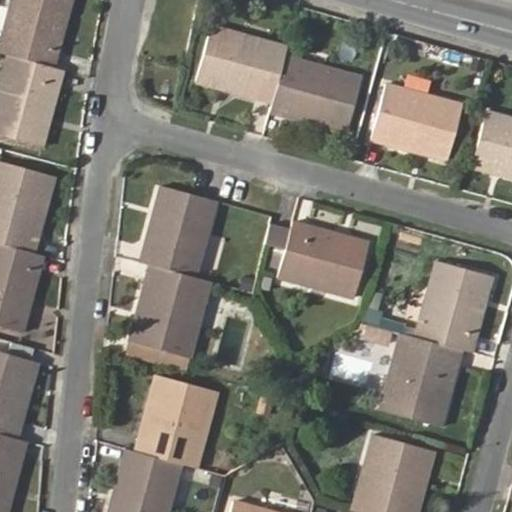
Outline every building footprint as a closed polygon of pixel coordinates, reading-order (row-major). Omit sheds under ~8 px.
[(59,68),(78,0),(20,0),(18,7),(34,13),(27,40),(11,36),(6,52),(15,55),(59,68)] [(34,13),(18,7),(11,36),(27,40),(34,13)] [(288,56),(291,46),(276,42),(271,58),(242,50),(247,34),(216,26),(201,81),(276,102),(288,56)] [(271,58),(276,42),(247,34),(242,50),(271,58)] [(69,70),(59,68),(15,55),(11,69),(29,75),(21,102),(3,97),(0,108),(0,130),(48,145),(69,70)] [(305,60),(288,56),(276,102),(274,112),(349,133),(365,79),(334,69),(329,85),(300,78),(305,60)] [(334,69),(305,60),(300,78),(329,85),(334,69)] [(11,69),(3,97),(21,102),(29,75),(11,69)] [(400,106),(405,89),(389,85),(374,140),(450,161),(465,106),(433,97),(427,114),(400,106)] [(433,97),(405,89),(400,106),(427,114),(433,97)] [(511,119),(488,113),(474,167),(511,177),(511,119)] [(0,239),(41,251),(61,175),(41,169),(2,158),(0,163),(0,191),(12,196),(5,223),(0,221),(0,239)] [(222,201),(192,193),(167,186),(146,260),(155,263),(198,275),(204,257),(188,254),(196,228),(212,232),(222,201)] [(12,196),(0,191),(0,221),(5,223),(12,196)] [(288,247),(294,227),(272,222),(267,242),(288,247)] [(371,243),(295,222),(294,227),(288,247),(281,274),(295,279),(300,261),(329,270),(324,287),(357,296),(371,243)] [(204,257),(212,232),(196,228),(188,254),(204,257)] [(0,320),(27,328),(48,253),(41,251),(0,239),(0,256),(6,259),(0,279),(0,320)] [(295,279),(324,287),(329,270),(300,261),(295,279)] [(462,349),(472,352),(492,277),(437,262),(429,291),(447,296),(438,326),(421,321),(417,336),(462,349)] [(198,275),(155,263),(134,338),(176,350),(193,355),(202,323),(182,318),(191,290),(210,295),(214,280),(198,275)] [(182,318),(202,323),(210,295),(191,290),(182,318)] [(447,296),(429,291),(421,321),(438,326),(447,296)] [(441,425),(462,349),(417,336),(402,332),(397,348),(416,353),(409,381),(390,376),(381,408),(441,425)] [(38,345),(10,337),(6,349),(35,357),(38,345)] [(176,350),(134,338),(130,351),(172,363),(176,350)] [(0,428),(22,435),(42,359),(35,357),(6,349),(0,347),(0,428)] [(397,348),(390,376),(409,381),(416,353),(397,348)] [(193,355),(176,350),(172,363),(189,367),(193,355)] [(161,372),(139,447),(184,460),(198,463),(203,447),(184,442),(191,415),(210,421),(219,389),(161,372)] [(203,447),(210,421),(191,415),(184,442),(203,447)] [(0,507),(10,511),(31,438),(22,435),(0,428),(0,507)] [(353,508),(366,511),(416,511),(434,449),(375,432),(366,464),(384,470),(376,497),(358,492),(353,508)] [(139,447),(131,445),(110,511),(169,511),(172,502),(156,497),(164,470),(180,475),(184,460),(139,447)] [(384,470),(366,464),(358,492),(376,497),(384,470)] [(156,497),(172,502),(180,475),(164,470),(156,497)] [(231,511),(264,511),(266,505),(236,496),(231,511)]
